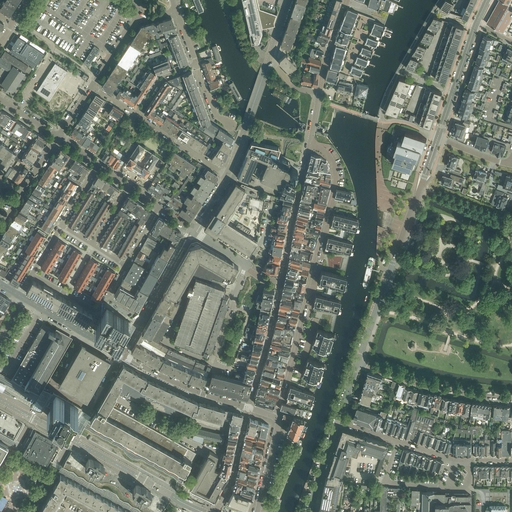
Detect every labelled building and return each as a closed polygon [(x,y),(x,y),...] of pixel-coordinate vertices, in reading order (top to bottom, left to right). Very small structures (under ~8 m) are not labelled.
[(11,14),(12,12),(14,9),(15,7),(16,7),(17,5),(16,5),(17,5),(12,2),(13,0),(7,0),(7,2),(4,0),(3,2),(5,4),(3,8),(0,6),(0,9),(9,15),(11,14)] [(199,0),(193,0),(199,15),(204,13),(199,0)] [(274,23),(277,15),(260,10),(258,4),(257,4),(256,4),(255,0),(241,0),(251,43),(257,42),(257,41),(259,41),(262,31),(261,30),(262,30),(262,29),(264,29),(266,28),(275,26),(274,23)] [(302,10),(305,3),(296,0),(293,7),(302,10)] [(379,7),(393,12),(396,1),(393,0),(368,0),(367,5),(378,9),(379,7)] [(454,3),(447,0),(445,0),(440,9),(449,12),(454,3)] [(511,0),(499,0),(487,23),(504,32),(511,16),(511,0)] [(475,4),(469,1),(466,8),(472,10),(475,4)] [(293,7),(291,15),(300,18),(302,10),(293,7)] [(462,17),(468,18),(472,10),(466,8),(462,17)] [(358,13),(347,9),(345,14),(356,18),(358,13)] [(343,19),(354,23),(356,18),(345,14),(343,19)] [(297,25),(300,18),(291,15),(288,22),(297,25)] [(326,15),(324,20),(334,23),(336,18),(326,15)] [(442,20),(434,17),(427,31),(431,33),(433,28),(438,30),(442,20)] [(170,18),(158,22),(160,30),(162,29),(174,26),(174,25),(172,19),(170,18)] [(343,19),(341,24),(352,28),(354,23),(343,19)] [(334,23),(324,20),(323,24),(332,28),(334,23)] [(160,31),(160,30),(158,22),(145,26),(145,27),(150,31),(154,33),(160,31)] [(288,22),(286,29),(295,32),(297,25),(288,22)] [(383,31),(384,26),(374,22),(372,27),(383,31)] [(464,27),(448,22),(446,27),(451,29),(463,32),(464,27)] [(322,24),(320,30),(330,34),(332,28),(323,24),(322,24)] [(350,33),(352,28),(341,24),(339,29),(350,33)] [(138,31),(149,38),(150,37),(147,35),(150,31),(145,27),(145,26),(142,27),(141,28),(140,28),(138,31)] [(162,29),(163,31),(166,31),(167,36),(168,36),(176,33),(176,30),(175,28),(174,26),(162,29)] [(370,32),(378,35),(377,35),(381,36),(383,31),(372,27),(370,32)] [(328,39),(330,34),(320,30),(316,28),(314,32),(319,34),(319,36),(328,39)] [(286,29),(283,37),(292,40),(295,32),(286,29)] [(339,29),(337,34),(348,38),(350,33),(339,29)] [(451,29),(450,34),(461,37),(463,32),(451,29)] [(135,38),(142,43),(145,39),(148,40),(149,38),(138,31),(136,35),(136,36),(135,38)] [(434,34),(431,33),(427,31),(421,41),(422,40),(430,44),(434,34)] [(318,44),(326,47),(328,41),(308,32),(306,38),(315,41),(316,40),(319,41),(318,44)] [(376,40),(377,35),(378,35),(370,32),(368,37),(367,36),(365,42),(372,44),(372,45),(375,46),(378,40),(376,40)] [(168,36),(171,43),(180,40),(177,33),(176,33),(168,36)] [(346,43),(348,38),(337,34),(334,43),(336,44),(336,46),(345,48),(347,43),(346,43)] [(461,37),(450,34),(448,38),(459,42),(461,37)] [(482,42),(491,44),(493,45),(495,40),(492,39),(493,39),(484,36),(482,42)] [(10,51),(35,67),(44,53),(29,44),(26,43),(27,42),(18,37),(12,47),(13,47),(10,51)] [(290,47),(292,40),(283,37),(281,44),(287,46),(290,47)] [(130,44),(141,51),(145,45),(142,43),(135,38),(133,40),(132,40),(130,44)] [(459,42),(448,38),(447,43),(458,47),(459,42)] [(169,41),(161,43),(160,39),(158,39),(161,52),(166,51),(164,45),(169,44),(169,41)] [(180,40),(171,43),(173,51),(183,47),(180,40)] [(360,51),(367,54),(370,55),(372,50),(371,49),(372,45),(372,44),(365,42),(363,46),(362,46),(360,51)] [(480,47),(490,50),(489,49),(491,44),(482,42),(480,47)] [(458,47),(447,43),(445,48),(456,52),(458,47)] [(126,50),(134,55),(135,56),(138,52),(140,52),(141,51),(130,44),(128,47),(128,48),(126,50)] [(222,60),(217,44),(211,46),(216,62),(222,60)] [(427,47),(419,44),(411,57),(416,59),(418,55),(423,57),(427,47)] [(94,46),(93,48),(83,62),(88,66),(99,49),(94,46)] [(183,47),(173,51),(176,58),(185,55),(183,47)] [(490,50),(480,47),(481,47),(480,49),(479,49),(479,51),(480,52),(479,52),(488,55),(490,50)] [(316,53),(322,56),(324,52),(316,49),(316,50),(312,48),(310,54),(310,55),(315,57),(316,53)] [(456,52),(445,48),(443,53),(455,57),(456,52)] [(509,60),(511,54),(511,50),(508,48),(505,54),(504,54),(503,56),(504,57),(503,58),(509,60)] [(122,56),(133,63),(134,61),(131,59),(134,55),(126,50),(125,52),(124,52),(122,56)] [(26,73),(24,72),(25,72),(28,66),(5,51),(1,57),(2,57),(1,58),(0,59),(0,65),(9,72),(1,84),(5,87),(3,89),(8,92),(10,90),(14,92),(26,73)] [(366,59),(367,54),(360,51),(358,56),(357,56),(355,61),(362,64),(365,65),(367,60),(366,59)] [(478,57),(489,61),(487,60),(488,55),(479,52),(478,57)] [(455,57),(443,53),(442,58),(453,61),(455,57)] [(278,60),(284,66),(291,59),(285,54),(284,55),(280,59),(278,60)] [(188,61),(185,55),(176,58),(179,66),(187,63),(188,61)] [(118,62),(126,67),(128,69),(131,65),(132,65),(133,63),(122,56),(119,60),(120,60),(118,62)] [(314,65),(320,67),(321,61),(309,56),(308,60),(302,58),(301,62),(302,62),(301,66),(305,67),(306,63),(314,65)] [(419,61),(416,59),(411,57),(405,67),(415,71),(419,61)] [(489,61),(478,57),(476,63),(487,66),(489,61)] [(453,61),(442,58),(440,63),(451,66),(453,61)] [(168,59),(160,62),(164,71),(171,68),(168,59)] [(284,66),(289,72),(296,65),(291,59),(284,66)] [(205,73),(208,80),(213,78),(215,77),(213,69),(212,69),(211,65),(211,63),(215,62),(214,60),(210,61),(207,62),(206,61),(202,63),(205,73)] [(350,71),(360,75),(362,69),(361,68),(362,64),(355,61),(353,66),(352,65),(350,71)] [(114,68),(125,75),(126,73),(123,72),(126,67),(118,62),(117,64),(116,64),(114,68)] [(164,71),(160,62),(153,65),(157,74),(164,71)] [(331,62),(330,67),(339,70),(341,64),(331,62)] [(55,63),(36,91),(49,100),(67,71),(55,63)] [(304,68),(319,73),(320,67),(314,65),(306,63),(305,67),(304,68)] [(451,66),(440,63),(438,67),(450,71),(451,66)] [(484,75),(484,74),(482,74),(484,68),(475,65),(475,66),(474,66),(473,68),(474,68),(473,71),(484,75)] [(438,67),(437,72),(448,76),(450,71),(438,67)] [(110,74),(118,80),(121,75),(123,77),(125,75),(114,68),(111,72),(112,72),(110,74)] [(145,72),(155,79),(157,75),(149,69),(147,72),(146,71),(145,72)] [(328,69),(325,80),(336,83),(339,72),(328,69)] [(437,72),(432,70),(430,76),(446,81),(448,76),(437,72)] [(484,75),(473,71),(471,76),(483,80),(484,75)] [(145,75),(143,77),(152,83),(155,79),(145,72),(144,74),(145,75)] [(179,82),(179,81),(184,80),(188,90),(197,86),(192,73),(191,72),(177,77),(179,82)] [(317,87),(319,74),(314,72),(313,76),(314,77),(314,78),(303,75),(301,83),(317,87)] [(106,80),(114,86),(117,87),(118,86),(115,84),(118,80),(110,74),(109,76),(108,77),(106,80)] [(470,81),(481,85),(479,84),(480,79),(482,80),(483,80),(471,76),(470,81)] [(152,83),(143,77),(142,80),(141,79),(139,81),(149,87),(152,83)] [(167,81),(176,86),(181,89),(182,87),(179,85),(180,84),(179,81),(179,82),(177,77),(167,81)] [(213,78),(208,80),(211,89),(221,84),(219,78),(214,81),(213,78)] [(417,84),(400,79),(398,84),(410,88),(415,90),(417,84)] [(113,94),(114,92),(111,90),(114,86),(106,80),(102,86),(102,87),(103,87),(113,94)] [(243,99),(233,80),(228,83),(238,102),(243,99)] [(138,86),(142,89),(146,92),(149,87),(139,81),(138,83),(139,84),(138,86)] [(165,82),(163,85),(173,91),(174,90),(173,89),(174,86),(167,81),(165,82)] [(481,85),(470,81),(468,86),(479,90),(481,85)] [(345,85),(338,84),(336,91),(343,93),(345,85)] [(355,91),(354,95),(366,97),(368,86),(357,84),(355,91)] [(410,88),(398,84),(396,88),(408,92),(410,88)] [(160,89),(169,95),(170,92),(172,93),(173,91),(163,85),(160,89)] [(352,87),(345,85),(343,93),(350,94),(352,87)] [(197,86),(188,90),(194,104),(203,100),(197,86)] [(442,93),(426,87),(424,93),(429,94),(441,98),(442,93)] [(408,92),(396,88),(394,93),(406,97),(408,92)] [(123,100),(129,90),(127,89),(126,90),(124,89),(123,91),(119,97),(123,100)] [(167,97),(169,95),(160,89),(157,93),(167,100),(168,98),(167,97)] [(180,89),(168,106),(171,108),(183,91),(180,89)] [(286,95),(274,89),(272,93),(284,99),(286,95)] [(475,98),(477,93),(466,89),(465,91),(464,91),(463,94),(475,98)] [(127,103),(132,94),(130,93),(131,91),(129,90),(123,100),(127,103)] [(167,100),(157,93),(154,98),(159,101),(159,100),(163,103),(165,101),(166,101),(167,100)] [(406,97),(394,93),(392,98),(404,102),(406,97)] [(138,96),(138,95),(136,94),(135,96),(132,94),(127,103),(131,105),(138,96)] [(143,97),(139,94),(138,95),(138,96),(131,105),(135,107),(137,107),(143,97)] [(441,98),(429,94),(428,99),(439,103),(441,98)] [(475,98),(463,94),(464,95),(462,100),(475,104),(475,103),(471,102),(473,98),(475,98)] [(181,95),(172,110),(184,118),(185,116),(175,109),(184,96),(181,95)] [(102,107),(106,101),(97,96),(95,96),(93,101),(101,107),(102,107)] [(404,102),(392,98),(390,102),(402,106),(404,102)] [(439,103),(428,99),(426,104),(437,108),(439,103)] [(203,100),(194,104),(199,118),(208,115),(203,100)] [(475,104),(462,100),(463,100),(463,102),(462,102),(461,104),(462,105),(473,109),(475,104)] [(101,107),(93,101),(89,105),(97,110),(99,108),(100,108),(101,107)] [(156,105),(151,102),(145,112),(145,114),(148,116),(154,107),(155,107),(156,105)] [(402,106),(390,102),(388,107),(400,111),(402,106)] [(437,108),(426,104),(425,109),(436,112),(437,108)] [(97,110),(89,105),(86,110),(94,115),(97,110)] [(459,110),(471,114),(469,113),(470,108),(473,109),(462,105),(461,107),(460,107),(459,110)] [(108,113),(113,116),(118,109),(113,106),(108,113)] [(148,116),(152,119),(158,111),(155,110),(156,108),(155,107),(154,107),(148,116)] [(400,111),(388,107),(386,112),(409,120),(411,114),(405,112),(405,113),(400,111)] [(118,109),(113,116),(118,120),(123,112),(118,109)] [(436,112),(425,109),(423,114),(434,117),(436,112)] [(94,115),(86,110),(83,114),(96,123),(97,122),(96,121),(98,118),(94,115)] [(471,114),(459,110),(460,110),(458,115),(469,119),(471,114)] [(158,111),(152,119),(156,122),(163,112),(161,111),(160,113),(158,111)] [(163,112),(156,122),(160,125),(166,116),(164,115),(164,114),(163,112)] [(6,113),(0,121),(0,123),(4,126),(11,116),(6,113)] [(80,119),(88,124),(90,126),(92,123),(95,124),(96,123),(83,114),(80,119)] [(431,127),(433,122),(421,118),(416,116),(411,114),(409,120),(431,127)] [(423,114),(421,118),(433,122),(434,117),(423,114)] [(223,141),(211,159),(221,166),(223,165),(234,139),(233,137),(211,123),(208,115),(199,118),(201,124),(202,124),(220,136),(219,138),(223,141)] [(11,116),(4,126),(9,129),(16,119),(11,116)] [(166,116),(160,125),(173,133),(179,124),(166,116)] [(16,119),(9,129),(15,133),(21,123),(16,119)] [(88,124),(80,119),(78,123),(85,128),(87,126),(86,126),(88,124)] [(456,122),(454,128),(466,132),(465,132),(467,127),(469,128),(470,124),(464,122),(463,125),(456,122)] [(21,123),(15,133),(20,136),(26,126),(21,123)] [(191,132),(179,124),(173,133),(185,142),(191,132)] [(26,126),(20,136),(25,139),(31,129),(26,126)] [(196,127),(194,129),(207,137),(205,140),(209,143),(212,138),(196,127)] [(70,136),(73,138),(78,131),(74,128),(70,135),(70,136)] [(423,150),(427,139),(406,132),(399,130),(398,130),(393,128),(386,148),(386,161),(393,163),(412,170),(416,171),(421,155),(420,155),(422,150),(423,150)] [(466,132),(454,128),(454,129),(453,129),(452,131),(453,131),(452,134),(459,136),(458,139),(464,141),(465,138),(466,132)] [(28,135),(31,137),(33,139),(44,146),(47,141),(46,139),(32,130),(28,135)] [(82,144),(87,137),(85,135),(87,131),(85,130),(83,134),(78,141),(82,144)] [(78,141),(83,134),(78,131),(73,138),(78,141)] [(191,132),(185,142),(198,150),(204,141),(191,132)] [(480,149),(484,136),(483,138),(478,136),(479,133),(476,132),(474,139),(476,139),(474,146),(475,146),(475,147),(477,148),(477,147),(480,148),(480,149)] [(86,147),(91,140),(89,138),(92,134),(90,133),(87,137),(82,144),(86,147)] [(480,149),(483,150),(483,149),(486,150),(488,143),(491,144),(493,138),(490,137),(484,136),(480,149)] [(497,155),(501,141),(496,140),(496,139),(493,138),(491,144),(494,145),(491,152),(492,152),(492,153),(494,153),(497,154),(497,155)] [(44,146),(33,139),(30,144),(40,151),(44,146)] [(90,150),(95,143),(91,140),(86,147),(90,150)] [(208,144),(204,141),(198,150),(202,153),(208,144)] [(497,155),(500,156),(501,155),(503,156),(505,149),(508,150),(510,144),(507,142),(507,143),(501,141),(497,155)] [(0,155),(3,158),(9,149),(5,146),(5,145),(4,143),(2,142),(1,143),(0,142),(0,155)] [(258,157),(268,161),(287,169),(290,162),(278,157),(280,148),(251,142),(250,145),(249,145),(246,152),(247,153),(256,157),(258,157)] [(95,152),(99,145),(95,143),(90,150),(93,152),(95,152)] [(40,151),(30,144),(27,149),(37,156),(40,151)] [(145,177),(146,176),(158,158),(139,145),(126,163),(132,167),(140,172),(140,173),(145,177)] [(1,161),(5,163),(13,151),(9,149),(3,158),(1,161)] [(37,156),(27,149),(24,154),(34,161),(37,156)] [(67,161),(70,155),(62,149),(60,150),(57,154),(67,161)] [(106,150),(101,157),(102,158),(101,159),(105,162),(111,154),(106,150)] [(16,154),(13,151),(5,163),(5,164),(3,167),(6,169),(12,160),(16,154)] [(117,155),(117,154),(113,151),(110,156),(106,163),(110,165),(117,155)] [(171,168),(180,155),(175,151),(169,159),(172,161),(169,166),(171,168)] [(245,158),(254,162),(255,163),(258,157),(256,157),(247,153),(245,158)] [(34,161),(24,154),(20,159),(30,166),(34,161)] [(54,159),(64,166),(67,161),(57,154),(54,159)] [(311,154),(309,161),(318,164),(320,156),(311,154)] [(120,158),(117,155),(110,165),(113,168),(118,161),(120,158)] [(180,166),(185,158),(180,155),(171,168),(174,169),(177,164),(180,166)] [(457,168),(460,158),(454,156),(452,155),(451,156),(450,155),(447,166),(452,167),(451,171),(460,174),(461,170),(457,168)] [(320,156),(318,164),(317,170),(328,163),(326,160),(320,156)] [(181,174),(190,161),(185,158),(180,166),(182,168),(179,173),(181,174)] [(255,163),(254,162),(245,158),(242,164),(253,169),(255,163)] [(50,164),(58,169),(60,171),(64,166),(54,159),(50,164)] [(71,172),(73,173),(80,162),(75,159),(70,168),(73,169),(71,172)] [(14,167),(11,166),(13,163),(11,163),(12,162),(13,162),(13,161),(13,160),(12,160),(6,169),(4,172),(8,175),(14,167)] [(122,164),(118,161),(113,168),(117,170),(122,164)] [(190,161),(181,174),(184,176),(187,171),(190,173),(195,165),(190,161)] [(291,183),(295,176),(290,174),(290,172),(286,171),(287,169),(268,161),(260,180),(279,188),(280,185),(283,186),(281,191),(286,192),(285,194),(293,197),(296,185),(291,183)] [(309,161),(307,169),(316,171),(317,170),(318,164),(309,161)] [(77,172),(79,174),(85,165),(80,162),(73,173),(75,174),(77,172)] [(329,165),(328,163),(317,170),(316,171),(318,171),(330,173),(330,172),(329,166),(329,165)] [(50,164),(47,168),(55,174),(58,169),(50,164)] [(253,169),(242,164),(240,170),(249,174),(250,175),(253,169)] [(85,165),(79,174),(84,177),(89,170),(89,169),(89,168),(85,165)] [(14,167),(8,175),(14,179),(21,169),(19,167),(17,170),(14,167)] [(21,169),(14,179),(18,182),(20,181),(28,169),(25,167),(23,170),(21,169)] [(47,168),(44,173),(52,179),(55,174),(47,168)] [(206,175),(207,176),(215,181),(218,177),(217,175),(206,168),(202,173),(206,175)] [(316,171),(307,169),(306,174),(320,178),(319,179),(319,184),(330,186),(331,180),(331,173),(330,173),(318,171),(316,171)] [(250,175),(249,174),(240,170),(237,177),(239,178),(248,181),(250,175)] [(487,173),(476,170),(473,179),(483,183),(481,189),(485,190),(489,179),(485,178),(487,173)] [(44,173),(41,178),(49,183),(52,179),(44,173)] [(79,174),(74,182),(80,185),(84,177),(79,174)] [(320,178),(306,174),(305,180),(319,184),(319,179),(320,178)] [(462,183),(464,178),(451,174),(450,177),(444,176),(443,179),(442,178),(441,182),(453,186),(455,180),(462,183)] [(96,195),(100,187),(105,179),(99,175),(97,176),(88,190),(94,194),(96,195)] [(199,178),(212,187),(215,181),(207,176),(206,179),(201,175),(199,178)] [(499,184),(497,188),(507,192),(508,188),(511,189),(511,176),(507,175),(503,186),(499,184)] [(49,183),(41,178),(38,182),(46,187),(47,186),(49,187),(51,184),(49,183)] [(147,190),(151,193),(154,188),(158,182),(159,181),(155,178),(147,190)] [(200,186),(201,186),(208,192),(212,187),(199,178),(197,180),(202,184),(200,186)] [(104,193),(110,183),(105,179),(100,187),(103,190),(102,192),(104,193)] [(70,180),(67,185),(74,190),(77,185),(70,180)] [(38,182),(35,187),(43,191),(46,193),(48,191),(44,189),(46,187),(38,182)] [(155,196),(161,186),(161,185),(158,182),(151,193),(155,196)] [(319,185),(314,184),(304,182),(302,193),(312,195),(317,196),(318,191),(319,185)] [(107,192),(110,194),(115,186),(110,183),(104,193),(106,194),(107,192)] [(247,257),(249,253),(249,254),(257,243),(256,242),(257,241),(248,235),(251,231),(238,222),(236,226),(227,221),(241,200),(249,201),(248,208),(252,209),(251,216),(257,217),(258,210),(262,211),(265,199),(258,198),(259,190),(242,184),(240,186),(236,183),(235,183),(233,186),(232,185),(228,191),(229,192),(226,199),(224,197),(220,203),(222,205),(218,211),(216,210),(212,216),(211,216),(213,217),(211,220),(210,219),(208,222),(204,227),(213,234),(217,236),(247,257)] [(64,191),(71,195),(74,190),(67,185),(64,191)] [(329,193),(330,188),(319,185),(318,191),(329,193)] [(112,203),(113,201),(119,191),(119,189),(115,186),(110,194),(108,198),(107,200),(112,203)] [(155,196),(158,198),(162,193),(165,188),(161,186),(155,196)] [(192,188),(205,197),(208,192),(201,186),(199,189),(194,186),(192,188)] [(35,187),(32,191),(39,196),(41,194),(45,196),(46,194),(42,192),(43,191),(35,187)] [(162,201),(164,197),(169,200),(171,197),(166,194),(169,191),(165,188),(158,198),(162,201)] [(194,196),(194,197),(202,202),(205,197),(192,188),(190,191),(195,194),(194,196)] [(64,191),(62,189),(61,191),(63,192),(61,196),(68,200),(71,195),(64,191)] [(336,189),(335,195),(350,198),(351,193),(336,189)] [(94,194),(88,190),(86,194),(94,199),(95,197),(93,196),(94,194)] [(503,196),(504,192),(496,190),(495,194),(498,195),(495,205),(498,206),(497,207),(500,208),(500,207),(504,208),(508,198),(503,196)] [(32,191),(29,196),(36,201),(37,200),(40,203),(42,201),(38,198),(39,196),(32,191)] [(329,193),(318,191),(317,196),(317,198),(316,198),(316,199),(317,199),(327,202),(329,193)] [(36,201),(29,196),(26,201),(33,205),(35,203),(38,205),(40,203),(36,201)] [(61,196),(58,200),(65,205),(68,200),(61,196)] [(202,202),(194,197),(192,199),(187,196),(186,198),(198,207),(202,202)] [(128,197),(117,213),(125,218),(126,219),(131,211),(137,201),(129,197),(128,197)] [(191,218),(195,212),(188,207),(186,210),(181,207),(183,203),(174,197),(173,199),(171,197),(169,200),(166,204),(178,211),(179,209),(180,210),(179,212),(189,219),(191,218)] [(291,205),(292,201),(279,197),(279,198),(283,199),(282,203),(291,205)] [(90,201),(84,198),(81,201),(89,206),(90,204),(89,203),(90,201)] [(187,206),(188,207),(195,212),(198,207),(186,198),(184,201),(189,204),(187,206)] [(54,206),(61,210),(65,205),(58,200),(54,206)] [(23,206),(30,210),(32,207),(35,209),(36,207),(33,205),(26,201),(23,206)] [(132,215),(134,216),(141,205),(137,201),(131,211),(133,213),(132,215)] [(326,205),(316,203),(313,202),(312,203),(311,208),(313,208),(315,208),(325,210),(326,205)] [(102,206),(100,208),(107,212),(109,208),(101,203),(100,205),(102,206)] [(84,211),(85,209),(79,205),(77,209),(85,213),(86,212),(84,211)] [(140,217),(146,208),(141,205),(134,216),(136,217),(137,215),(140,217)] [(30,210),(23,206),(20,210),(30,217),(31,215),(28,213),(30,210)] [(61,210),(54,206),(51,210),(50,211),(58,216),(61,210)] [(134,226),(133,228),(139,232),(150,212),(149,210),(146,208),(140,217),(138,221),(140,222),(138,225),(138,226),(133,223),(132,225),(134,226)] [(324,214),(314,212),(299,208),(298,212),(312,215),(316,216),(323,217),(324,214)] [(30,217),(20,210),(17,215),(25,220),(27,217),(29,219),(30,217)] [(58,216),(50,211),(48,210),(47,212),(49,213),(47,217),(55,221),(58,216)] [(97,213),(96,215),(102,219),(104,215),(97,211),(95,212),(97,213)] [(79,218),(81,216),(75,212),(72,216),(80,221),(81,219),(79,218)] [(279,221),(287,223),(288,219),(283,217),(281,215),(281,213),(278,212),(277,220),(279,221)] [(358,219),(334,213),(331,224),(356,230),(358,219)] [(25,220),(17,215),(14,219),(24,226),(25,224),(23,223),(25,220)] [(309,227),(310,227),(311,223),(311,224),(312,222),(311,222),(312,219),(297,215),(296,220),(305,222),(304,225),(309,227)] [(311,222),(312,222),(321,225),(323,217),(316,216),(315,219),(312,219),(311,222)] [(47,217),(44,222),(51,226),(55,221),(47,217)] [(120,223),(121,221),(115,217),(113,221),(120,226),(121,224),(120,223)] [(93,221),(91,223),(97,227),(100,223),(92,218),(91,220),(93,221)] [(156,235),(158,231),(164,221),(160,218),(158,219),(151,232),(156,235)] [(24,226),(14,219),(11,224),(19,229),(21,226),(23,228),(24,226)] [(169,224),(164,221),(158,231),(163,234),(163,233),(169,224)] [(271,226),(270,228),(271,228),(274,228),(273,230),(274,230),(274,229),(275,230),(276,229),(286,231),(287,223),(279,221),(278,227),(271,226)] [(48,231),(51,226),(44,222),(41,227),(48,231)] [(309,227),(304,225),(295,223),(294,227),(294,228),(308,232),(308,231),(309,229),(309,227)] [(19,229),(11,224),(8,228),(18,235),(21,230),(19,229)] [(174,228),(169,224),(163,233),(169,236),(174,228)] [(115,230),(117,228),(110,225),(108,228),(116,233),(117,231),(115,230)] [(88,228),(87,230),(93,234),(95,230),(87,226),(86,227),(88,228)] [(18,235),(8,228),(5,233),(16,239),(17,237),(17,236),(18,235)] [(180,232),(174,228),(169,236),(168,237),(172,239),(170,242),(175,245),(181,234),(180,232)] [(270,234),(275,235),(274,238),(276,238),(284,239),(285,235),(276,233),(277,231),(275,230),(274,229),(274,230),(273,230),(274,228),(271,228),(270,234)] [(306,234),(305,236),(311,237),(317,239),(319,235),(308,232),(294,228),(293,233),(294,234),(304,237),(305,234),(306,234)] [(129,233),(128,235),(134,239),(136,235),(129,231),(128,232),(129,233)] [(37,232),(34,236),(42,241),(45,236),(37,232)] [(111,238),(112,236),(106,232),(104,236),(111,240),(112,239),(111,238)] [(16,239),(5,233),(2,237),(12,243),(14,242),(16,239)] [(309,238),(304,237),(294,234),(293,239),(302,241),(307,244),(309,238)] [(34,236),(31,241),(39,246),(42,241),(34,236)] [(2,237),(0,240),(0,242),(7,247),(6,247),(9,249),(12,243),(2,237)] [(148,237),(143,245),(167,259),(175,245),(170,242),(163,238),(160,243),(148,237)] [(311,237),(308,244),(314,247),(317,239),(311,237)] [(350,254),(353,243),(328,237),(325,248),(350,254)] [(125,241),(124,243),(130,247),(132,243),(125,238),(124,240),(125,241)] [(58,239),(55,244),(63,249),(66,244),(58,239)] [(308,244),(307,244),(302,241),(293,239),(291,245),(305,248),(305,249),(306,249),(313,251),(314,247),(308,244)] [(31,241),(29,246),(36,250),(39,246),(31,241)] [(274,242),(273,241),(272,241),(271,247),(282,250),(283,245),(274,243),(274,242)] [(181,291),(183,287),(184,288),(186,284),(189,285),(190,285),(193,286),(196,278),(211,283),(212,279),(227,284),(233,283),(234,280),(231,278),(234,273),(238,267),(197,243),(192,245),(169,284),(163,295),(164,295),(179,304),(181,300),(179,293),(181,291)] [(55,244),(52,249),(60,253),(63,249),(55,244)] [(152,257),(145,268),(158,275),(167,259),(143,245),(140,251),(147,254),(147,255),(152,257)] [(308,250),(305,250),(305,249),(305,248),(291,245),(291,250),(301,253),(307,254),(308,250)] [(29,246),(26,250),(36,256),(34,255),(36,250),(29,246)] [(121,248),(120,251),(126,254),(128,250),(120,246),(119,247),(121,248)] [(52,249),(49,253),(57,258),(60,253),(52,249)] [(74,249),(71,254),(79,258),(82,253),(74,249)] [(26,255),(25,256),(33,261),(36,256),(26,250),(28,252),(26,255)] [(307,254),(301,253),(291,250),(290,255),(306,259),(307,254)] [(144,259),(147,254),(140,251),(137,256),(144,259)] [(49,253),(47,258),(54,262),(57,258),(49,253)] [(270,256),(269,258),(268,260),(280,264),(281,255),(271,253),(270,256)] [(71,254),(69,258),(77,263),(79,258),(71,254)] [(152,257),(147,255),(147,254),(144,259),(137,256),(134,261),(145,268),(152,257)] [(24,258),(22,261),(30,266),(33,261),(25,256),(24,258)] [(376,258),(368,256),(361,288),(369,290),(376,258)] [(47,258),(44,262),(51,267),(54,262),(47,258)] [(69,258),(66,263),(74,268),(77,263),(69,258)] [(90,258),(87,263),(95,267),(98,262),(90,258)] [(309,269),(310,263),(290,258),(289,262),(302,265),(302,268),(305,269),(309,269)] [(263,269),(268,272),(268,273),(269,273),(270,273),(276,274),(278,272),(279,266),(280,264),(268,260),(263,269)] [(22,261),(19,266),(27,271),(30,266),(22,261)] [(124,278),(148,292),(158,275),(145,268),(134,261),(124,278)] [(44,262),(41,267),(48,272),(51,267),(44,262)] [(302,265),(289,262),(288,266),(299,268),(298,269),(301,270),(302,270),(308,271),(309,269),(305,269),(302,268),(302,265)] [(66,263),(63,268),(71,272),(74,268),(66,263)] [(87,263),(85,268),(93,272),(95,267),(87,263)] [(0,274),(4,277),(9,270),(0,264),(0,274)] [(19,266),(16,271),(24,276),(27,271),(19,266)] [(287,272),(297,274),(298,275),(298,274),(299,274),(301,270),(298,269),(299,268),(288,266),(287,272)] [(63,268),(61,272),(68,277),(71,272),(63,268)] [(85,268),(82,272),(90,277),(93,272),(85,268)] [(108,268),(105,273),(113,277),(115,272),(108,268)] [(13,275),(13,276),(21,281),(21,280),(24,276),(16,271),(13,275)] [(346,277),(321,271),(319,282),(344,288),(346,277)] [(61,272),(58,277),(66,282),(68,277),(61,272)] [(82,272),(79,277),(87,281),(90,277),(82,272)] [(297,276),(297,274),(287,272),(286,277),(298,280),(299,277),(296,277),(296,276),(297,276)] [(105,273),(102,278),(110,282),(113,277),(105,273)] [(10,281),(16,285),(17,286),(18,286),(18,285),(21,281),(13,276),(10,281)] [(79,277),(77,282),(84,286),(87,281),(79,277)] [(298,280),(286,277),(284,283),(289,284),(297,286),(298,280)] [(102,278),(99,282),(107,287),(110,282),(102,278)] [(148,292),(124,278),(114,295),(138,309),(148,292)] [(226,288),(211,283),(196,278),(193,286),(190,285),(189,285),(186,284),(184,288),(188,290),(187,293),(190,294),(189,296),(182,316),(181,320),(179,327),(175,338),(173,342),(179,344),(205,353),(209,354),(210,351),(211,352),(229,300),(228,300),(229,297),(223,295),(224,292),(225,289),(226,288)] [(27,290),(26,291),(27,291),(32,294),(31,294),(32,294),(41,299),(42,300),(51,305),(52,305),(56,308),(63,297),(62,297),(58,294),(57,294),(53,292),(53,291),(43,286),(38,283),(33,280),(32,280),(30,285),(29,285),(29,286),(27,290)] [(298,280),(297,286),(296,289),(304,291),(306,282),(298,280)] [(77,282),(74,287),(82,291),(84,286),(77,282)] [(99,282),(97,287),(105,291),(107,287),(99,282)] [(304,292),(304,291),(296,289),(297,286),(289,284),(284,283),(283,288),(293,290),(296,290),(304,292)] [(97,287),(94,292),(102,296),(105,291),(97,287)] [(264,287),(263,293),(262,296),(273,299),(275,289),(264,287)] [(94,292),(91,297),(99,301),(102,296),(94,292)] [(179,304),(164,295),(153,315),(152,314),(142,333),(159,342),(180,305),(179,304)] [(271,305),(273,299),(262,296),(258,295),(256,301),(258,302),(271,305)] [(340,301),(316,295),(313,305),(338,311),(340,301)] [(10,299),(7,297),(2,306),(6,308),(10,301),(10,299)] [(63,297),(56,308),(57,308),(61,311),(62,311),(71,316),(72,317),(81,322),(86,325),(87,325),(90,320),(92,315),(93,315),(93,314),(92,314),(88,312),(88,311),(87,311),(83,309),(82,308),(73,303),(72,303),(68,300),(67,300),(63,297)] [(281,297),(281,298),(280,303),(285,304),(284,305),(290,306),(289,309),(292,309),(293,307),(295,299),(292,299),(281,297)] [(293,307),(300,308),(302,301),(297,300),(296,299),(295,299),(293,307)] [(285,304),(280,303),(278,310),(290,312),(290,311),(292,311),(292,309),(289,309),(290,306),(284,305),(285,304)] [(261,307),(258,321),(268,323),(271,309),(261,307)] [(101,319),(94,330),(100,333),(110,340),(116,343),(118,344),(124,333),(131,322),(124,319),(111,311),(107,308),(101,319)] [(292,313),(290,312),(278,310),(278,314),(289,317),(295,318),(295,317),(292,317),(292,316),(291,316),(292,313)] [(42,325),(12,378),(38,393),(69,338),(59,333),(61,331),(56,328),(54,332),(42,325)] [(274,331),(286,334),(293,335),(294,330),(284,328),(275,326),(274,331)] [(334,335),(317,329),(312,346),(328,351),(334,335)] [(285,341),(286,337),(286,334),(274,331),(273,336),(272,340),(282,342),(286,343),(291,343),(285,341)] [(159,342),(142,333),(131,351),(159,367),(169,348),(159,342)] [(263,342),(265,337),(255,335),(251,334),(250,339),(252,339),(252,341),(254,342),(257,343),(257,341),(263,342)] [(270,347),(277,349),(289,352),(290,348),(280,345),(275,344),(271,343),(270,347)] [(87,401),(110,360),(82,344),(58,384),(87,401)] [(288,357),(289,352),(277,349),(270,347),(269,351),(279,354),(284,355),(284,356),(288,357)] [(175,351),(169,348),(159,367),(160,367),(166,370),(175,351)] [(166,370),(173,373),(182,354),(175,351),(166,370)] [(279,354),(269,351),(267,356),(277,359),(279,354)] [(189,357),(182,354),(173,373),(177,375),(181,376),(189,357)] [(287,362),(288,357),(284,356),(284,355),(279,354),(277,359),(267,356),(265,362),(276,364),(286,367),(287,362)] [(249,362),(257,364),(258,360),(250,358),(241,355),(240,359),(249,362)] [(196,360),(189,357),(181,376),(188,380),(196,360)] [(324,364),(308,359),(302,375),(318,381),(324,364)] [(189,379),(203,385),(204,385),(204,384),(210,366),(196,360),(188,380),(189,379)] [(247,368),(255,371),(257,364),(249,362),(247,368)] [(286,367),(276,364),(265,362),(264,367),(284,372),(286,367)] [(223,418),(225,410),(199,402),(199,403),(149,380),(149,379),(123,365),(110,388),(117,393),(121,395),(127,398),(130,394),(140,399),(138,403),(146,405),(219,429),(223,418)] [(264,367),(262,373),(283,379),(284,372),(264,367)] [(232,378),(251,384),(253,376),(249,375),(249,373),(246,372),(244,376),(236,373),(235,377),(233,377),(232,378)] [(217,390),(221,375),(214,373),(212,373),(208,385),(210,385),(209,388),(217,390)] [(274,388),(274,387),(275,384),(281,385),(283,379),(262,373),(260,379),(271,382),(270,385),(270,386),(270,387),(274,388)] [(385,378),(383,377),(368,373),(368,375),(367,379),(379,383),(380,380),(384,381),(385,378)] [(229,377),(221,375),(217,390),(224,392),(229,377)] [(236,379),(230,378),(229,377),(224,392),(231,394),(236,379)] [(249,391),(250,388),(251,384),(236,379),(231,394),(242,397),(241,398),(248,400),(250,392),(249,391)] [(364,385),(377,389),(379,390),(380,387),(378,386),(379,383),(367,379),(365,383),(364,385)] [(0,431),(11,438),(14,440),(36,400),(6,383),(0,380),(0,431)] [(270,386),(267,386),(259,383),(258,388),(266,390),(265,393),(268,394),(268,392),(279,394),(280,390),(274,388),(270,387),(270,386)] [(401,399),(402,397),(406,385),(399,383),(396,393),(395,393),(392,400),(394,401),(396,394),(398,395),(397,398),(401,399)] [(311,404),(314,393),(290,385),(286,396),(288,396),(286,401),(291,403),(292,398),(311,404)] [(377,389),(364,385),(363,390),(363,389),(362,391),(362,392),(376,396),(377,396),(378,392),(376,392),(377,389)] [(117,393),(110,388),(107,393),(91,422),(185,474),(192,462),(183,457),(187,449),(174,441),(175,441),(110,405),(111,404),(113,400),(115,397),(117,393)] [(270,397),(277,399),(279,394),(268,392),(268,394),(265,393),(266,390),(258,388),(257,393),(270,397)] [(404,400),(408,401),(412,389),(406,388),(403,397),(402,397),(401,399),(404,400)] [(418,391),(412,389),(408,401),(414,404),(418,391)] [(46,466),(50,458),(53,460),(58,451),(60,448),(62,445),(70,430),(75,421),(71,419),(74,414),(79,416),(83,408),(54,392),(49,400),(54,403),(51,408),(46,405),(42,414),(33,428),(31,432),(29,435),(24,445),(27,446),(23,454),(46,466)] [(370,404),(371,400),(375,401),(376,396),(362,392),(361,395),(360,397),(361,397),(360,400),(359,400),(370,404)] [(420,392),(418,402),(416,402),(415,404),(424,406),(424,404),(427,393),(420,392)] [(277,399),(270,397),(257,393),(255,399),(259,400),(275,405),(277,399)] [(433,395),(427,393),(424,404),(431,406),(433,395)] [(439,408),(439,407),(440,408),(442,397),(434,395),(432,406),(431,409),(433,409),(433,406),(436,407),(436,408),(438,408),(439,408)] [(447,412),(448,409),(450,399),(443,397),(440,410),(447,412)] [(254,403),(264,406),(265,405),(267,406),(267,407),(273,409),(275,405),(259,400),(255,399),(254,403)] [(451,413),(455,414),(458,400),(451,399),(448,415),(451,415),(451,413)] [(458,400),(455,414),(455,416),(457,417),(457,414),(462,415),(464,401),(458,400)] [(461,417),(465,418),(466,415),(468,416),(469,413),(471,402),(464,401),(462,415),(461,417)] [(474,413),(477,414),(479,403),(473,402),(471,418),(473,418),(474,413)] [(304,410),(282,403),(280,409),(302,416),(304,410)] [(485,404),(479,403),(477,414),(476,424),(478,424),(479,422),(480,417),(483,417),(485,404)] [(485,423),(486,419),(485,419),(486,417),(490,418),(491,405),(485,404),(483,417),(482,428),(484,429),(485,424),(484,423),(485,423)] [(502,419),(503,406),(497,406),(494,405),(493,418),(502,419)] [(507,407),(503,406),(502,419),(511,419),(511,417),(509,416),(510,407),(507,406),(507,407)] [(371,410),(366,409),(366,411),(362,409),(361,409),(358,408),(357,408),(357,409),(356,412),(355,412),(355,414),(354,415),(355,416),(354,419),(353,419),(353,420),(354,420),(358,421),(357,421),(358,422),(358,421),(362,423),(361,423),(362,423),(366,424),(370,425),(370,426),(370,425),(374,427),(378,415),(378,414),(378,415),(374,414),(374,413),(370,412),(371,410)] [(429,436),(429,435),(434,421),(436,422),(438,416),(436,415),(434,419),(417,414),(418,410),(414,409),(404,437),(409,439),(425,444),(428,435),(429,436)] [(243,414),(225,410),(223,418),(231,420),(236,421),(237,419),(241,420),(243,414)] [(385,417),(387,413),(381,411),(381,414),(379,413),(378,415),(374,427),(382,430),(383,428),(380,427),(383,417),(385,417)] [(282,417),(285,419),(290,422),(286,432),(297,436),(303,419),(283,413),(282,417)] [(258,421),(249,418),(248,423),(259,426),(260,426),(258,434),(266,436),(269,425),(261,423),(261,422),(258,421)] [(383,430),(388,432),(392,419),(387,418),(383,430)] [(392,419),(388,432),(393,433),(397,421),(398,420),(396,420),(395,420),(392,419)] [(238,431),(241,422),(236,421),(231,420),(229,429),(238,431)] [(393,433),(398,435),(402,423),(397,421),(393,433)] [(185,430),(190,432),(191,426),(177,423),(176,428),(185,430)] [(408,424),(402,423),(398,435),(403,437),(407,425),(408,424)] [(204,443),(205,443),(212,445),(219,447),(222,434),(191,426),(190,432),(189,433),(190,434),(189,437),(190,437),(197,440),(196,440),(197,441),(197,440),(204,442),(204,443)] [(85,427),(80,435),(72,450),(63,467),(64,467),(102,489),(104,488),(106,488),(107,489),(109,489),(112,490),(114,491),(115,493),(116,494),(117,495),(118,496),(119,498),(144,511),(161,511),(162,511),(166,507),(169,502),(172,496),(175,490),(176,485),(177,479),(177,478),(141,458),(139,458),(137,458),(136,458),(135,458),(133,457),(131,457),(130,456),(129,455),(127,454),(126,453),(126,452),(125,451),(124,449),(85,427)] [(375,475),(378,476),(387,448),(386,448),(387,444),(366,437),(366,436),(366,435),(365,435),(363,435),(363,436),(342,429),(342,430),(335,450),(334,450),(333,451),(333,452),(333,453),(334,453),(327,474),(328,474),(327,478),(326,478),(325,482),(340,483),(349,458),(345,456),(346,454),(357,458),(360,447),(362,448),(361,451),(381,458),(375,475)] [(502,430),(502,441),(502,455),(511,455),(511,443),(511,433),(509,433),(509,430),(502,430)] [(437,448),(443,450),(446,439),(443,438),(444,434),(441,433),(440,435),(442,436),(437,448)] [(228,434),(227,442),(235,444),(237,435),(228,434)] [(436,434),(435,437),(432,446),(437,448),(442,436),(436,434)] [(447,439),(447,441),(444,450),(449,452),(449,450),(453,440),(455,435),(453,434),(451,441),(447,439)] [(251,446),(251,443),(252,441),(255,442),(255,441),(256,437),(257,437),(257,435),(255,435),(253,437),(245,435),(243,444),(251,446)] [(264,443),(266,437),(257,435),(257,437),(256,437),(255,441),(264,443)] [(429,435),(429,436),(426,444),(431,446),(434,437),(429,435)] [(0,458),(8,445),(0,440),(0,458)] [(471,454),(471,441),(471,440),(453,440),(449,450),(449,452),(453,454),(471,454)] [(251,446),(243,444),(242,449),(250,451),(262,454),(263,449),(254,447),(251,446)] [(261,459),(262,454),(250,451),(242,449),(241,453),(255,457),(261,459)] [(405,464),(409,451),(403,449),(399,464),(402,465),(402,463),(405,464)] [(227,476),(219,473),(214,470),(218,456),(210,451),(207,455),(208,455),(189,488),(196,491),(195,493),(197,495),(199,496),(202,498),(204,499),(207,500),(207,499),(208,498),(214,502),(223,485),(227,478),(226,478),(227,476)] [(411,465),(414,453),(409,451),(405,464),(403,470),(405,470),(406,467),(405,467),(406,465),(407,465),(408,464),(411,465)] [(240,459),(249,462),(249,463),(260,466),(260,464),(254,462),(255,457),(241,453),(240,459)] [(412,465),(417,467),(421,455),(415,453),(412,465)] [(423,467),(426,457),(421,455),(417,467),(418,468),(419,465),(423,467)] [(425,475),(426,476),(432,459),(427,457),(424,467),(427,468),(425,475)] [(247,468),(249,463),(249,462),(240,459),(238,468),(244,470),(245,467),(247,468)] [(437,460),(432,459),(426,476),(428,476),(430,469),(434,470),(437,460)] [(229,472),(231,463),(224,461),(222,468),(229,472)] [(444,463),(438,461),(434,473),(436,473),(436,471),(440,473),(444,463)] [(260,466),(249,463),(247,468),(245,467),(244,470),(245,470),(245,472),(247,473),(257,476),(260,466)] [(222,468),(219,473),(227,476),(228,477),(229,472),(222,468)] [(247,478),(247,473),(245,472),(245,470),(244,470),(238,468),(237,475),(247,478)] [(38,473),(35,482),(46,486),(49,477),(38,473)] [(128,511),(60,474),(38,511),(62,511),(66,507),(58,503),(66,489),(70,492),(65,500),(72,504),(85,511),(128,511)] [(255,487),(256,482),(237,476),(236,481),(244,484),(246,484),(247,484),(247,485),(255,487)] [(13,493),(17,482),(12,480),(7,490),(13,493)] [(252,498),(254,491),(243,488),(244,484),(236,481),(234,486),(232,487),(232,489),(232,490),(233,490),(237,492),(238,493),(252,498)] [(334,511),(340,485),(324,483),(319,509),(332,511),(334,511)] [(379,511),(399,511),(402,489),(386,487),(382,487),(380,500),(380,511),(379,511)] [(35,503),(40,494),(30,489),(26,499),(35,503)] [(245,511),(251,498),(252,498),(238,493),(237,492),(233,490),(225,505),(238,509),(245,511)] [(470,511),(471,495),(467,495),(468,493),(447,492),(434,492),(422,492),(422,490),(419,490),(411,490),(411,505),(416,505),(416,508),(419,508),(418,511),(470,511)] [(0,508),(2,510),(7,501),(9,503),(9,502),(0,496),(0,508)] [(199,503),(185,496),(179,507),(187,511),(199,511),(203,506),(199,503)]
